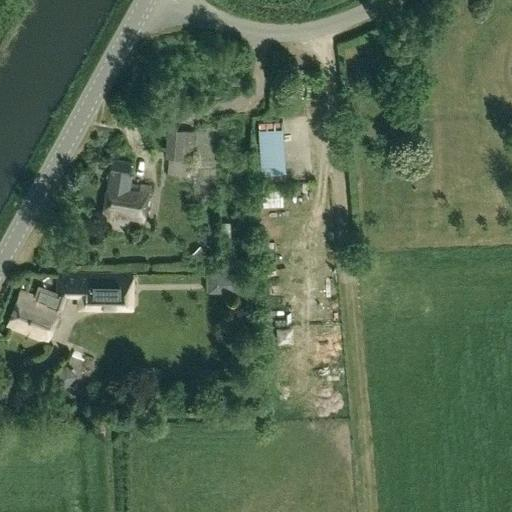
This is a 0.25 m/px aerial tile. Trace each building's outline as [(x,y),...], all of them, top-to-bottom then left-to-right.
[(290,119),(291,134),(311,134),(311,118),(290,119)] [(167,130),(165,159),(183,161),(186,131),(167,130)] [(143,223),(149,189),(130,186),(131,177),(129,176),(131,164),(112,161),(103,216),(143,223)] [(200,247),(190,256),(199,267),(210,258),(200,247)] [(252,258),(225,257),(225,269),(252,270),(252,258)] [(132,311),(134,273),(65,273),(65,280),(65,298),(78,299),(77,311),(132,311)] [(37,299),(21,292),(7,327),(47,342),(64,298),(65,298),(65,280),(58,280),(58,296),(41,289),(37,299)]
